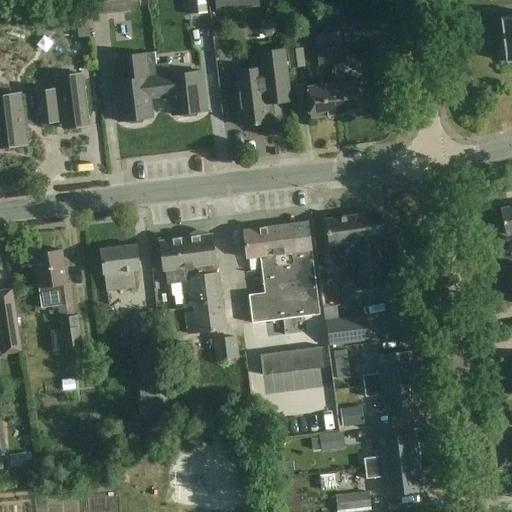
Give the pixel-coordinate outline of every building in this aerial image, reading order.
[(132,10),(130,0),(93,0),(95,14),(132,10)] [(208,11),(206,0),(188,0),(190,13),(208,11)] [(242,7),(240,0),(215,0),(217,10),(242,7)] [(511,16),(502,18),(505,43),(502,44),(503,55),(506,55),(507,62),(511,61),(511,16)] [(327,34),(329,44),(340,42),(339,32),(337,32),(335,21),(328,22),(329,33),(327,34)] [(329,48),(331,64),(344,63),(342,46),(329,48)] [(319,66),(331,64),(329,48),(317,49),(319,66)] [(292,99),(286,49),(259,52),(260,59),(251,60),(252,70),(235,72),(242,126),(268,123),(266,102),(292,99)] [(303,67),(301,49),(289,50),(291,69),(303,67)] [(150,98),(160,97),(154,52),(130,55),(133,80),(117,82),(114,86),(118,122),(125,121),(130,124),(142,123),(145,118),(152,117),(150,98)] [(155,52),(154,52),(160,97),(170,95),(172,115),(179,114),(184,118),(196,116),(199,112),(207,111),(201,71),(169,75),(168,64),(157,65),(155,52)] [(88,126),(81,74),(57,77),(58,89),(32,92),(33,94),(21,96),(20,94),(0,96),(0,147),(27,145),(24,125),(62,121),(63,129),(88,126)] [(333,84),(337,115),(363,112),(359,81),(333,84)] [(310,118),(337,115),(333,84),(307,87),(310,118)] [(511,206),(500,209),(506,235),(511,233),(511,206)] [(383,237),(380,212),(326,220),(331,258),(345,256),(348,278),(341,279),(344,304),(407,296),(404,274),(401,274),(396,236),(383,237)] [(311,250),(307,222),(242,231),(246,259),(260,257),(265,293),(248,295),(254,336),(321,328),(311,250)] [(216,273),(211,234),(160,241),(164,270),(165,270),(167,285),(189,282),(193,313),(186,314),(189,333),(226,328),(218,273),(216,273)] [(139,270),(136,244),(100,249),(103,275),(105,275),(107,291),(134,288),(132,271),(139,270)] [(67,284),(62,250),(33,254),(41,307),(58,305),(61,330),(52,331),(54,351),(83,347),(78,316),(75,316),(70,284),(67,284)] [(22,351),(12,290),(0,291),(0,333),(3,354),(22,351)] [(155,340),(152,312),(131,314),(134,342),(155,340)] [(369,339),(367,318),(327,323),(330,345),(369,339)] [(239,358),(236,337),(213,340),(215,361),(239,358)] [(323,347),(260,355),(263,376),(326,368),(323,347)] [(380,374),(363,376),(364,386),(417,380),(414,351),(378,355),(380,374)] [(113,361),(114,375),(132,373),(131,360),(113,361)] [(417,380),(364,386),(365,396),(383,394),(385,413),(420,409),(417,380)] [(356,407),(341,409),(343,426),(358,424),(356,407)] [(381,456),(364,458),(365,469),(418,462),(415,434),(379,438),(381,456)] [(418,462),(365,469),(367,479),(384,477),(386,495),(421,491),(418,462)] [(326,478),(326,491),(341,491),(341,478),(326,478)] [(372,493),(343,498),(345,511),(347,511),(375,506),(372,493)]
